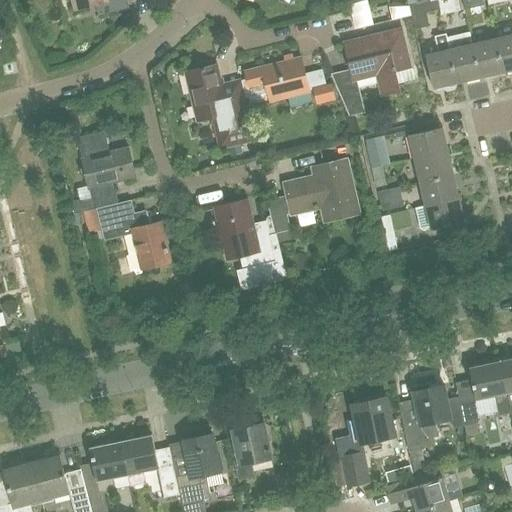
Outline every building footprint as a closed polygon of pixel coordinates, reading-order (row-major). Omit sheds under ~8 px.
[(128,0),(72,0),(74,8),(96,3),(98,16),(130,8),(128,0)] [(442,15),(438,0),(434,0),(410,6),(414,22),(428,19),(427,13),(439,10),(440,15),(442,15)] [(438,0),(442,15),(460,10),(457,0),(455,0),(454,0),(438,0)] [(482,0),(462,0),(465,9),(483,5),(482,0)] [(411,16),(403,18),(405,26),(413,24),(411,16)] [(332,74),(350,115),(364,112),(357,80),(376,75),(381,95),(401,91),(396,70),(411,67),(402,28),(346,40),(351,59),(347,60),(349,70),(332,74)] [(435,36),(439,52),(426,55),(433,88),(443,86),(444,89),(447,91),(454,89),(456,86),(456,83),(457,83),(449,49),(450,49),(446,33),(435,36)] [(511,34),(496,38),(504,72),(511,69),(511,34)] [(496,38),(473,44),(480,77),(504,72),(496,38)] [(473,44),(450,49),(449,49),(457,83),(480,77),(473,44)] [(247,79),(241,80),(241,81),(242,86),(243,86),(246,98),(269,92),(271,100),(309,91),(305,73),(301,58),(245,72),(247,79)] [(189,68),(188,72),(186,72),(197,121),(210,117),(219,150),(256,141),(246,98),(243,86),(242,86),(224,91),(217,64),(204,68),(202,65),(198,64),(195,64),(192,65),(189,68)] [(327,85),(313,88),(313,90),(317,105),(336,100),(331,83),(327,85)] [(77,115),(68,117),(71,128),(80,125),(77,115)] [(414,158),(448,150),(443,126),(409,134),(414,158)] [(118,203),(113,184),(137,178),(129,147),(110,151),(105,131),(77,137),(92,199),(81,202),(83,212),(96,208),(118,203)] [(371,164),(382,162),(378,143),(367,146),(371,164)] [(241,145),(229,148),(231,157),(243,154),(241,145)] [(448,150),(414,158),(420,182),(454,174),(448,150)] [(324,174),(283,184),(286,196),(267,201),(275,233),(277,243),(291,240),(289,230),(291,230),(287,215),(322,206),(326,222),(359,214),(346,159),(322,165),(324,174)] [(383,166),(372,169),(376,187),(387,185),(383,166)] [(459,197),(454,174),(420,182),(425,205),(459,197)] [(378,192),(382,211),(393,208),(389,190),(378,192)] [(464,221),(459,197),(425,205),(415,207),(419,228),(423,231),(464,221)] [(132,200),(118,203),(96,208),(104,241),(133,234),(141,270),(171,263),(161,221),(138,226),(132,200)] [(251,224),(246,201),(214,208),(227,259),(242,255),(246,268),(237,270),(241,290),(286,278),(277,243),(275,233),(269,235),(266,220),(251,224)] [(383,240),(386,253),(398,250),(395,237),(383,240)] [(329,269),(320,270),(321,278),(329,277),(329,269)] [(511,357),(501,360),(511,408),(511,407),(511,357)] [(511,408),(501,360),(469,366),(476,399),(495,395),(499,415),(511,412),(511,408)] [(452,418),(450,411),(444,384),(413,391),(419,420),(403,423),(409,451),(435,445),(434,436),(438,436),(435,422),(452,418)] [(387,397),(352,404),(360,443),(365,442),(368,455),(386,452),(383,438),(395,436),(387,397)] [(477,423),(477,420),(473,399),(460,402),(468,437),(479,434),(477,423)] [(264,423),(233,430),(240,464),(235,465),(239,481),(255,477),(252,462),(272,457),(264,423)] [(158,468),(160,468),(152,434),(120,441),(128,475),(131,487),(143,484),(146,479),(144,471),(158,468)] [(191,473),(177,477),(180,494),(183,505),(212,498),(206,474),(221,471),(212,434),(183,440),(191,473)] [(93,463),(80,465),(85,487),(92,511),(108,511),(104,491),(116,489),(113,478),(128,475),(120,441),(89,447),(93,463)] [(371,482),(364,450),(341,455),(348,487),(371,482)] [(92,511),(85,487),(69,491),(60,456),(31,464),(41,499),(69,492),(74,511),(92,511)] [(32,511),(30,502),(41,499),(31,464),(5,471),(13,503),(0,506),(0,511),(32,511)] [(158,468),(164,498),(180,494),(177,477),(174,465),(160,468),(158,468)] [(385,472),(388,482),(413,475),(410,465),(385,472)] [(281,487),(285,507),(298,504),(294,484),(291,470),(278,473),(281,487)] [(416,511),(449,501),(442,478),(388,494),(391,504),(412,497),(416,511)] [(452,511),(449,501),(416,511),(452,511)]
